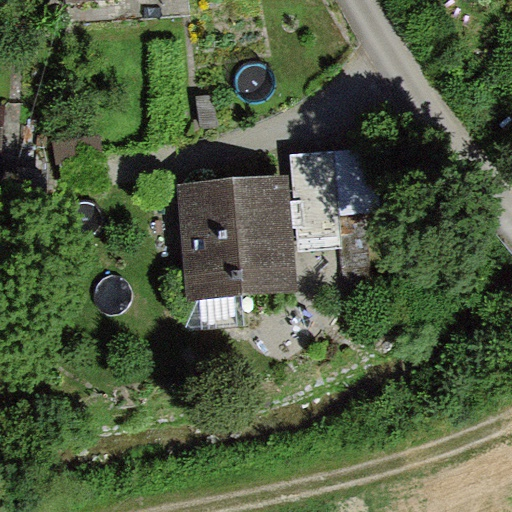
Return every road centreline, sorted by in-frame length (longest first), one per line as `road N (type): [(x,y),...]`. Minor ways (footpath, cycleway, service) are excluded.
road 1 (track): [(511,420),(307,490),(169,511)]
road 2 (residential): [(369,0),(511,211)]
